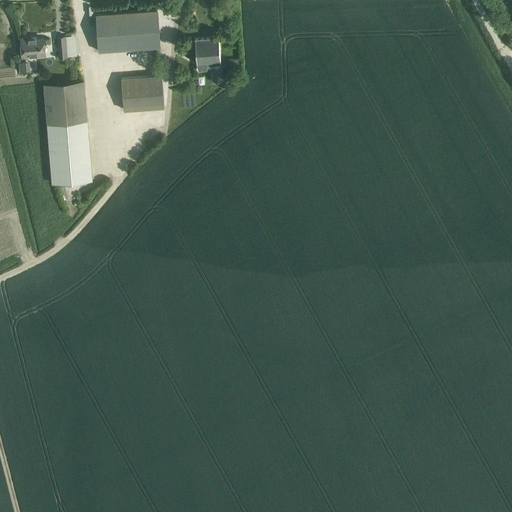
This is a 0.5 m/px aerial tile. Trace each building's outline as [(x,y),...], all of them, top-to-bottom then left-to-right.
[(160,46),(158,9),(95,13),(97,49),(160,46)] [(59,57),(67,56),(78,56),(76,35),(57,36),(59,57)] [(45,55),(45,48),(44,38),(30,39),(29,37),(21,38),(22,57),(45,55)] [(219,37),(195,39),(196,49),(197,63),(197,67),(199,70),(207,70),(207,66),(212,66),(213,81),(222,81),(220,47),(219,37)] [(158,47),(148,48),(149,58),(158,57),(158,47)] [(160,58),(149,60),(150,66),(161,64),(160,58)] [(164,107),(163,102),(162,75),(122,78),(124,110),(164,107)] [(93,179),(84,79),(43,83),(52,183),(93,179)] [(131,147),(136,145),(131,135),(126,137),(131,147)]
